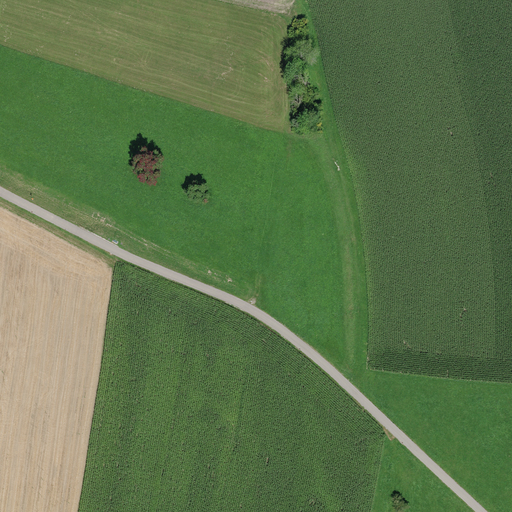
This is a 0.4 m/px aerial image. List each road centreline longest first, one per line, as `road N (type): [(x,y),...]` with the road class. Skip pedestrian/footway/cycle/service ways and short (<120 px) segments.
road 1 (residential): [(0,192),(271,323),(482,511)]
road 2 (track): [(319,119),(353,282),(354,392)]
